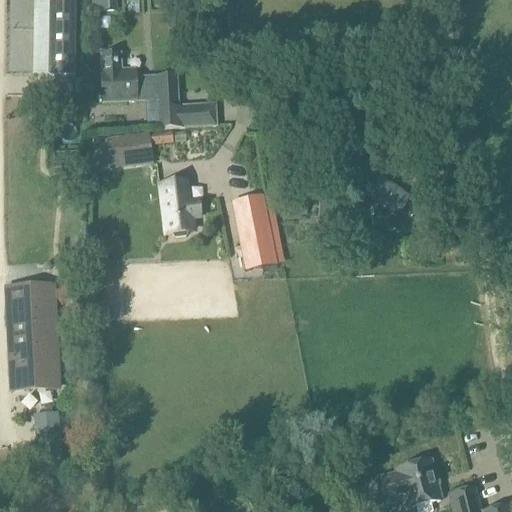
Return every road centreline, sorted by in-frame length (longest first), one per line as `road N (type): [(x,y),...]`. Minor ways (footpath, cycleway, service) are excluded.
road 1 (unknown): [(426,0),(504,371),(495,471)]
road 2 (unknown): [(205,182),(244,106),(229,0)]
